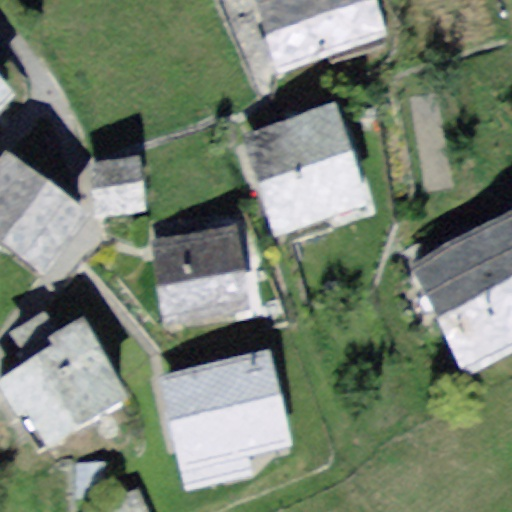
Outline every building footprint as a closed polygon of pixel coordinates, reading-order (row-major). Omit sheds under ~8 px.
[(361,0),(281,0),(250,10),(274,84),(378,51),(361,0)] [(363,219),(330,117),(242,145),(276,247),(363,219)] [(0,259),(36,286),(78,230),(0,172),(0,259)] [(137,172),(94,172),(94,227),(137,227),(137,172)] [(511,364),(511,225),(414,277),(471,386),(511,364)] [(234,243),(154,251),(162,336),(242,328),(234,243)] [(125,419),(80,337),(44,357),(51,369),(0,396),(0,397),(37,466),(125,419)] [(270,361),(162,385),(179,485),(293,457),(270,361)] [(155,511),(142,479),(68,509),(68,511),(155,511)]
